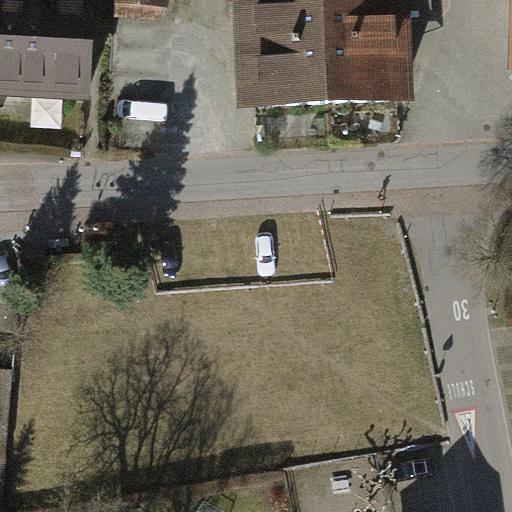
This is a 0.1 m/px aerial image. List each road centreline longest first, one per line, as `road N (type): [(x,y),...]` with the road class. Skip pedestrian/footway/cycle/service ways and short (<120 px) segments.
road 1 (residential): [(436,175),(0,200)]
road 2 (residential): [(500,511),(436,175)]
